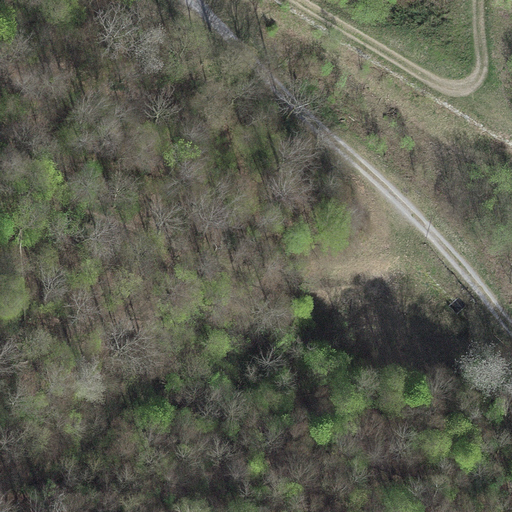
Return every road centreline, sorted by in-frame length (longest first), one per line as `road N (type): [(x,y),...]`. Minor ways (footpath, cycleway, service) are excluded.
road 1 (track): [(511,331),(462,263),(193,0)]
road 2 (track): [(300,0),(444,89),(477,73),(483,0)]
